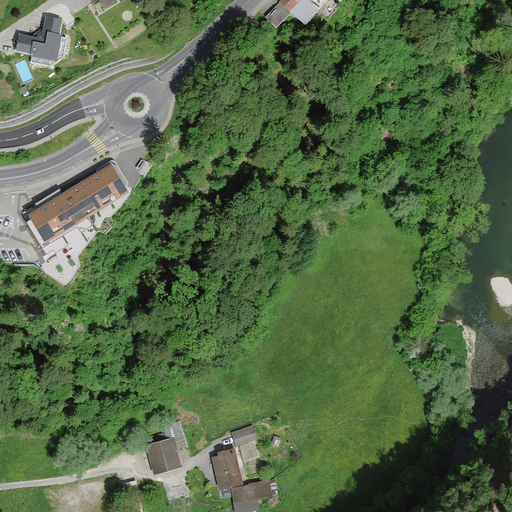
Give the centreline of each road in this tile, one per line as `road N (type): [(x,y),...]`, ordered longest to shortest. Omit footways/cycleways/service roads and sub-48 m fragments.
road 1 (primary): [(0,178),(64,162),(120,123)]
road 2 (primary): [(155,89),(246,0)]
road 3 (unclassified): [(0,486),(123,473)]
